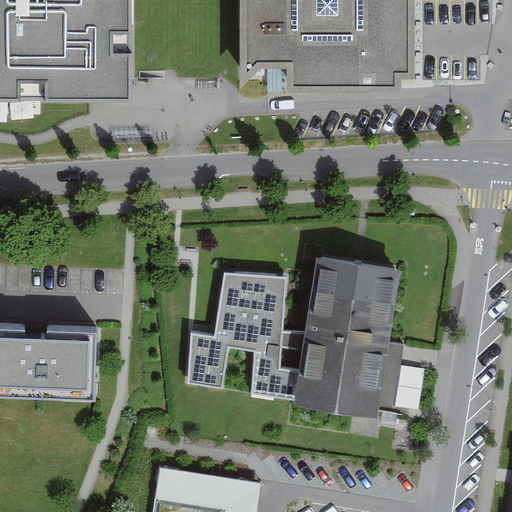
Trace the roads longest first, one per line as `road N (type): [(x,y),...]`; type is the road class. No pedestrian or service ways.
road 1 (residential): [(0,178),(495,160)]
road 2 (residential): [(439,511),(495,160)]
